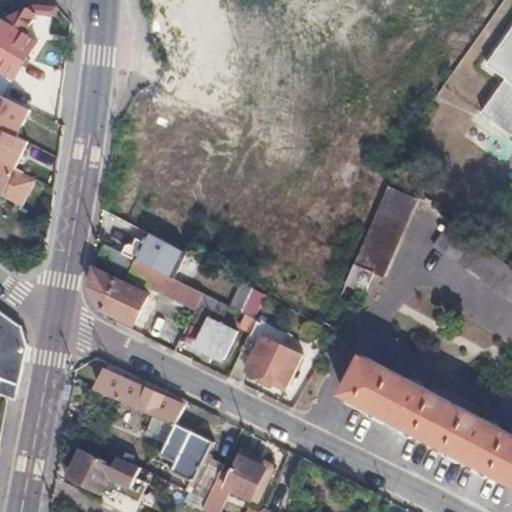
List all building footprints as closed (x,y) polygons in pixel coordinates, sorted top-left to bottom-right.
[(4,20),(0,26),(0,71),(15,81),(37,45),(24,37),(38,15),(35,6),(4,20)] [(56,17),(58,8),(38,6),(35,6),(38,15),(56,17)] [(511,33),(488,68),(507,82),(483,116),(511,137),(511,33)] [(0,96),(4,99),(15,81),(0,71),(0,96)] [(0,127),(18,136),(31,110),(4,99),(0,96),(0,127)] [(0,127),(0,160),(16,169),(29,142),(18,136),(0,127)] [(0,191),(19,202),(28,183),(0,167),(0,191)] [(417,198),(390,186),(354,265),(375,274),(381,277),(417,198)] [(511,267),(501,259),(450,221),(435,244),(487,284),(511,303),(511,267)] [(128,247),(125,255),(176,280),(188,254),(157,239),(150,235),(145,245),(142,243),(138,250),(133,248),(128,247)] [(104,245),(100,258),(132,273),(132,277),(198,311),(206,295),(176,280),(125,255),(104,245)] [(354,265),(346,284),(366,293),(375,274),(354,265)] [(149,296),(96,269),(93,286),(105,312),(135,326),(149,296)] [(233,304),(259,316),(268,294),(243,283),(233,304)] [(206,295),(198,311),(192,324),(207,332),(198,350),(226,362),(240,334),(212,320),(221,301),(206,295)] [(338,297),(323,325),(339,333),(354,306),(340,298),(338,297)] [(0,394),(8,398),(15,400),(29,348),(22,326),(0,311),(0,394)] [(282,314),(275,328),(301,341),(306,330),(289,321),(291,318),(282,314)] [(243,328),(253,333),(259,320),(249,315),(243,328)] [(304,356),(309,345),(301,341),(275,328),(271,326),(266,336),(304,356)] [(304,356),(266,336),(250,371),(288,391),(304,356)] [(429,439),(508,481),(511,473),(511,436),(498,429),(364,358),(345,395),(429,439)] [(109,374),(101,391),(176,424),(187,402),(171,394),(169,401),(109,374)] [(174,473),(195,484),(211,453),(216,442),(178,424),(164,456),(178,463),(174,473)] [(141,469),(117,457),(113,466),(83,451),(70,476),(109,495),(113,489),(127,496),(141,469)] [(195,484),(191,493),(208,501),(223,472),(228,461),(211,453),(195,484)] [(223,472),(208,501),(204,509),(210,511),(216,511),(229,487),(254,500),(269,471),(242,458),(232,476),(223,472)]
